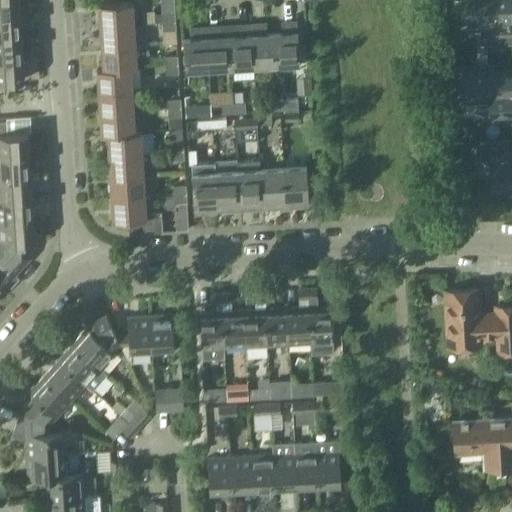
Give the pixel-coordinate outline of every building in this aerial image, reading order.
[(0,0),(0,15),(20,14),(18,0),(0,0)] [(494,0),(464,0),(466,23),(481,23),(483,45),(511,43),(511,11),(496,13),(494,0)] [(99,25),(134,23),(132,1),(98,4),(99,25)] [(175,13),(163,14),(164,21),(176,21),(175,13)] [(0,36),(21,35),(20,14),(0,15),(0,36)] [(176,30),(176,21),(164,21),(164,30),(176,30)] [(275,33),(277,64),(299,62),(297,22),(281,23),(282,33),(275,33)] [(101,45),(135,43),(134,23),(99,25),(101,45)] [(277,64),(275,33),(268,34),(267,24),(251,25),(254,65),(277,64)] [(236,28),(228,28),(230,66),(254,65),(251,25),(236,26),(236,28)] [(228,28),(221,29),(221,26),(206,27),(208,67),(230,66),(228,28)] [(185,69),(208,67),(206,27),(190,28),(191,39),(183,39),(185,69)] [(0,58),(23,57),(21,35),(0,36),(0,58)] [(102,68),(130,67),(137,66),(135,43),(101,45),(102,68)] [(23,57),(0,58),(0,93),(4,93),(3,81),(24,80),(23,57)] [(178,57),(165,57),(166,65),(178,65),(178,57)] [(178,74),(178,65),(166,65),(166,74),(178,74)] [(97,91),(132,88),(130,67),(102,68),(96,69),(97,91)] [(511,69),(497,71),(463,73),(464,89),(487,87),(487,89),(489,121),(511,119),(511,69)] [(99,112),(133,110),(132,88),(97,91),(99,112)] [(241,92),(233,92),(234,102),(241,102),(241,92)] [(181,100),(169,100),(169,109),(182,108),(181,100)] [(211,100),(196,100),(196,111),(211,110),(211,100)] [(280,113),(285,113),(299,112),(299,100),(279,101),(280,113)] [(269,114),(280,113),(279,101),(268,101),(269,114)] [(225,114),(234,114),(233,103),(224,104),(225,114)] [(233,103),(234,114),(245,113),(244,103),(233,103)] [(169,109),(169,117),(182,117),(182,108),(169,109)] [(106,135),(135,133),(133,110),(99,112),(100,135),(106,135)] [(299,112),(285,113),(285,120),(300,120),(299,112)] [(271,115),(257,116),(258,124),(271,123),(271,115)] [(256,117),(235,118),(236,127),(257,125),(256,117)] [(212,120),(198,122),(199,129),(213,128),(212,120)] [(227,127),(226,120),(212,120),(213,128),(227,127)] [(0,156),(29,155),(28,133),(7,134),(6,121),(0,121),(0,156)] [(108,159),(142,157),(141,133),(135,133),(106,135),(108,159)] [(511,139),(480,141),(481,158),(487,157),(489,187),(507,186),(508,194),(511,194),(511,139)] [(184,143),(171,143),(172,151),(184,151),(184,143)] [(185,159),(184,151),(172,151),(172,159),(185,159)] [(0,177),(30,176),(29,155),(0,156),(0,177)] [(109,179),(144,177),(142,157),(108,159),(109,179)] [(258,159),(237,161),(237,171),(239,200),(246,200),(247,211),(263,209),(260,170),(258,170),(258,159)] [(214,161),(191,162),(193,203),(201,203),(201,213),(217,212),(215,173),(214,161)] [(306,167),(283,168),(285,197),(293,197),(293,207),(309,206),(306,167)] [(260,170),(263,209),(278,208),(277,198),(285,197),(283,168),(260,170)] [(237,171),(215,173),(217,212),(217,213),(232,211),(231,201),(239,200),(237,171)] [(0,199),(32,198),(30,176),(0,177),(0,199)] [(110,200),(145,198),(144,177),(109,179),(110,200)] [(174,196),(187,195),(187,187),(174,187),(174,196)] [(187,204),(187,195),(174,196),(174,204),(187,204)] [(0,221),(33,219),(32,198),(0,199),(0,221)] [(145,198),(110,200),(112,221),(128,220),(129,233),(157,231),(156,217),(146,217),(145,198)] [(33,219),(0,221),(0,262),(12,273),(27,257),(26,242),(35,241),(33,219)] [(0,287),(12,273),(0,262),(0,287)] [(274,285),(264,286),(265,297),(274,296),(274,285)] [(264,286),(255,286),(256,297),(265,297),(264,286)] [(222,288),(212,288),(212,300),(222,299),(222,288)] [(231,288),(222,288),(222,299),(232,299),(231,288)] [(309,300),(308,289),(300,290),(300,301),(309,300)] [(309,300),(319,300),(318,289),(308,289),(309,300)] [(488,337),(487,312),(478,313),(477,289),(444,291),(448,347),(480,345),(480,337),(488,337)] [(310,343),(311,355),(333,354),(330,304),(308,306),(310,343)] [(487,312),(488,337),(497,336),(498,352),(511,350),(511,304),(495,306),(495,311),(487,312)] [(289,344),(310,343),(308,306),(287,307),(289,344)] [(268,345),(289,344),(287,307),(265,308),(268,345)] [(247,347),(268,345),(265,308),(244,309),(247,347)] [(225,348),(247,347),(244,309),(223,311),(225,348)] [(224,359),(223,348),(225,348),(223,311),(200,312),(203,360),(224,359)] [(150,315),(152,352),(175,351),(173,314),(150,315)] [(121,345),(116,335),(107,315),(106,315),(106,317),(95,323),(93,321),(73,343),(101,368),(121,345)] [(129,353),(152,352),(150,315),(128,317),(129,334),(117,335),(116,335),(121,345),(129,345),(129,353)] [(92,390),(107,374),(101,368),(73,343),(59,360),(86,384),(92,390)] [(72,400),(86,384),(59,360),(45,375),(72,400)] [(57,417),(72,400),(45,375),(29,392),(22,413),(51,423),(57,417)] [(278,380),(269,380),(270,387),(270,397),(270,398),(279,398),(279,387),(278,380)] [(327,381),(314,382),(315,394),(328,393),(327,381)] [(183,386),(155,388),(156,410),(184,408),(183,386)] [(270,387),(248,388),(249,398),(270,397),(270,387)] [(314,399),(314,410),(323,410),(322,398),(314,399)] [(306,411),(314,410),(314,399),(305,399),(306,411)] [(271,401),(272,412),(282,411),(281,400),(271,401)] [(263,412),(272,412),(271,401),(262,401),(263,412)] [(220,415),(229,415),(228,403),(219,404),(220,415)] [(228,403),(229,415),(239,414),(238,403),(228,403)] [(51,424),(51,423),(22,413),(14,434),(26,434),(27,455),(64,453),(63,431),(51,432),(51,424)] [(511,416),(455,420),(457,453),(485,451),(486,466),(511,464),(511,416)] [(143,424),(136,417),(130,424),(137,431),(143,424)] [(123,431),(130,438),(137,431),(129,424),(123,431)] [(304,437),(295,437),(295,440),(296,453),(298,489),(319,488),(317,452),(303,453),(303,448),(305,446),(304,437)] [(298,489),(296,453),(295,440),(274,442),(274,454),(277,491),(298,489)] [(317,452),(319,488),(341,487),(339,450),(333,451),(333,440),(321,441),(321,451),(317,452)] [(68,453),(64,453),(27,455),(28,479),(48,478),(48,476),(65,475),(65,474),(76,474),(76,466),(69,466),(68,453)] [(255,492),(277,491),(274,454),(253,456),(255,492)] [(233,493),(255,492),(253,456),(231,457),(233,493)] [(211,494),(233,493),(231,457),(209,458),(211,494)] [(112,472),(122,471),(122,459),(112,460),(112,472)] [(157,479),(167,478),(166,469),(156,470),(157,479)] [(49,497),(85,496),(84,473),(76,474),(65,474),(65,475),(48,476),(48,478),(49,497)] [(49,511),(85,511),(85,496),(49,497),(49,511)]
